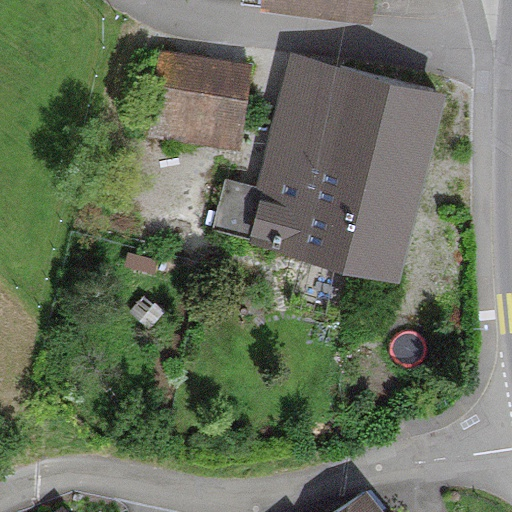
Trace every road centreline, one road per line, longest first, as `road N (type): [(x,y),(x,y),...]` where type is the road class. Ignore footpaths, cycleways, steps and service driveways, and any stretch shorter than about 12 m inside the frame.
road 1 (residential): [(511,423),(246,499),(96,478),(0,494)]
road 2 (residential): [(511,52),(191,19),(149,0)]
